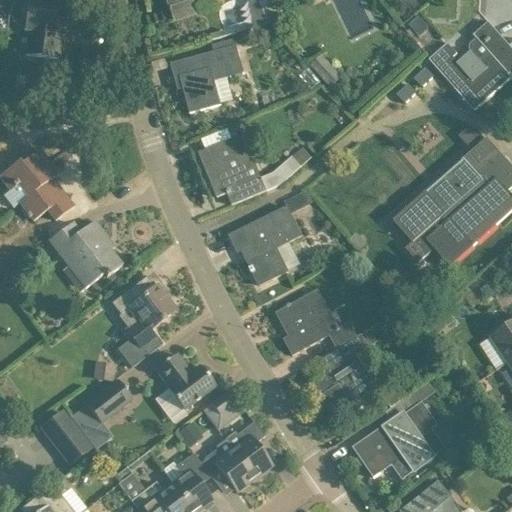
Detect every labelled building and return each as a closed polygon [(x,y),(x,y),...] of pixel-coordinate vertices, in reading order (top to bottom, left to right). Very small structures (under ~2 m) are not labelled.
[(23,0),(17,12),(20,26),(24,27),(24,32),(28,33),(25,57),(59,60),(59,59),(57,59),(60,36),(64,37),(66,14),(57,13),(58,0),(27,0),(28,0),(27,0),(23,0)] [(166,0),(174,23),(198,15),(194,2),(200,0),(166,0)] [(275,3),(273,0),(259,0),(263,9),(275,3)] [(419,39),(427,32),(427,28),(418,18),(408,26),(419,39)] [(429,61),(474,112),(511,79),(511,49),(490,24),(475,37),(488,51),(477,61),(485,70),(474,80),(453,57),(457,54),(449,44),(444,48),(429,61)] [(243,41),(255,38),(253,30),(241,34),(243,41)] [(220,33),(210,36),(212,41),(222,38),(220,33)] [(180,79),(190,115),(221,106),(221,105),(234,101),(227,78),(244,73),(236,47),(171,65),(175,81),(180,79)] [(341,78),(322,54),(311,64),(330,87),(341,78)] [(420,74),(428,83),(434,77),(426,69),(420,74)] [(422,88),(428,83),(420,74),(414,80),(422,88)] [(42,77),(28,76),(27,89),(41,90),(42,77)] [(403,91),(411,99),(417,94),(408,85),(403,91)] [(403,91),(397,96),(405,105),(411,99),(403,91)] [(511,188),(511,169),(503,160),(486,140),(485,141),(479,134),(467,145),(474,153),(464,162),(427,194),(427,193),(394,222),(413,244),(406,250),(419,265),(435,251),(450,267),(511,211),(511,195),(508,191),(511,188)] [(244,136),(199,154),(217,199),(227,195),(232,207),(279,187),(312,159),(303,149),(274,174),(262,179),(244,136)] [(58,175),(39,151),(22,165),(18,161),(0,174),(0,178),(10,191),(4,196),(12,207),(18,203),(32,221),(46,210),(55,222),(74,208),(52,180),(58,175)] [(300,236),(287,209),(230,237),(238,254),(242,252),(259,287),(291,272),(278,248),(300,236)] [(72,224),(48,243),(84,288),(106,272),(109,277),(122,267),(104,244),(108,241),(94,223),(80,234),(72,224)] [(356,234),(348,241),(359,254),(367,246),(356,234)] [(0,277),(0,279),(5,286),(14,279),(9,271),(0,277)] [(156,339),(151,331),(175,312),(157,287),(139,301),(132,292),(112,307),(129,327),(124,331),(140,351),(156,339)] [(284,341),(293,357),(331,337),(337,349),(358,337),(350,324),(337,331),(335,328),(338,326),(319,291),(276,314),(289,338),(284,341)] [(430,326),(437,336),(454,322),(447,312),(430,326)] [(326,360),(333,372),(312,385),(321,398),(320,399),(334,421),(353,409),(356,412),(382,394),(359,359),(370,351),(368,349),(390,335),(382,323),(361,338),(326,360)] [(507,365),(508,367),(511,364),(511,325),(490,340),(507,365)] [(191,374),(177,355),(157,370),(171,388),(168,390),(184,411),(216,388),(200,368),(191,374)] [(92,380),(113,383),(115,366),(94,363),(92,380)] [(511,364),(508,367),(511,372),(511,391),(511,392),(511,411),(503,417),(509,428),(511,425),(511,364)] [(85,405),(86,406),(100,424),(101,425),(133,400),(117,380),(113,383),(85,405)] [(391,409),(408,398),(401,388),(384,399),(391,409)] [(221,417),(239,403),(230,392),(212,406),(221,417)] [(374,479),(393,466),(402,481),(413,473),(414,474),(436,458),(435,456),(445,449),(432,430),(438,425),(423,403),(416,408),(415,406),(385,427),(353,449),(374,479)] [(71,467),(91,452),(62,416),(42,431),(71,467)] [(232,451),(255,481),(273,467),(256,444),(265,438),(254,423),(237,436),(234,433),(225,440),(233,451),(232,451)] [(185,444),(200,433),(192,424),(178,434),(185,444)] [(161,454),(157,449),(157,448),(150,453),(155,459),(161,454)] [(255,481),(232,451),(222,459),(217,453),(199,467),(211,482),(221,474),(237,494),(255,481)] [(100,465),(93,455),(87,460),(94,470),(100,465)] [(169,484),(191,511),(199,511),(213,502),(203,489),(211,482),(199,467),(192,457),(177,469),(173,464),(163,472),(171,482),(169,484)] [(117,475),(122,482),(122,481),(130,476),(132,474),(127,468),(117,475)] [(66,493),(57,481),(41,494),(50,505),(40,511),(72,511),(61,497),(66,493)] [(191,511),(169,484),(161,491),(156,483),(131,502),(138,511),(191,511)] [(462,511),(440,483),(402,511),(462,511)]
